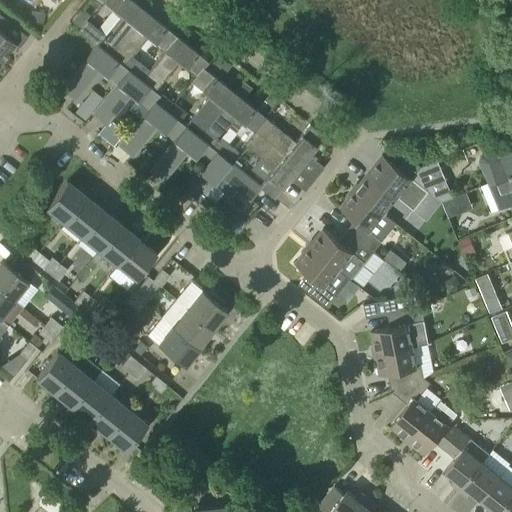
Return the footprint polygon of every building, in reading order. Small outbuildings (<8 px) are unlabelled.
[(105,34),(86,19),(77,30),(96,45),(110,55),(146,11),(148,9),(147,8),(145,10),(132,0),(103,0),(121,14),(108,30),(105,34)] [(129,69),(140,78),(148,68),(131,55),(147,35),(164,49),(165,49),(176,35),(146,11),(110,55),(129,69)] [(0,60),(0,61),(15,42),(3,32),(10,22),(0,14),(0,60)] [(165,49),(164,49),(148,68),(140,78),(139,79),(155,91),(179,62),(196,75),(203,66),(203,67),(208,61),(176,35),(165,49)] [(117,84),(129,69),(110,55),(96,45),(60,89),(74,100),(99,70),(116,84),(117,84)] [(219,56),(213,64),(225,73),(231,65),(219,56)] [(185,125),(185,126),(198,138),(243,81),(236,90),(235,89),(234,91),(203,67),(203,66),(196,75),(190,81),(208,96),(185,125)] [(160,94),(155,91),(139,79),(140,78),(129,69),(117,84),(116,84),(92,113),(105,125),(109,120),(130,95),(147,109),(148,109),(155,101),(160,94)] [(237,151),(221,138),(236,118),(243,124),(240,127),(251,135),(255,130),(265,117),(242,98),(251,88),(243,81),(198,138),(212,148),(216,151),(229,161),(237,151)] [(83,100),(75,111),(84,119),(93,108),(83,100)] [(148,109),(147,109),(118,145),(131,156),(156,125),(173,140),(174,140),(185,126),(185,125),(167,111),(155,101),(148,109)] [(265,117),(255,130),(301,168),(301,167),(299,166),(324,135),(310,123),(295,141),(265,117)] [(105,125),(98,134),(113,146),(125,132),(109,120),(105,125)] [(187,152),(204,165),(216,151),(212,148),(198,138),(185,126),(174,140),(173,140),(149,170),(163,181),(187,152)] [(301,168),(255,130),(251,135),(244,144),(274,169),(260,187),(273,198),(298,166),(301,168)] [(489,182),(511,172),(511,141),(482,154),(480,160),(489,182)] [(260,187),(229,161),(216,151),(204,165),(189,182),(205,194),(220,176),(250,200),(260,187)] [(412,177),(398,166),(383,154),(355,189),(353,187),(352,187),(384,212),(397,196),(414,210),(429,191),(412,177)] [(407,155),(399,164),(398,166),(412,177),(421,166),(407,155)] [(511,172),(489,182),(481,185),(492,211),(511,203),(511,172)] [(64,220),(84,195),(66,180),(46,206),(64,220)] [(429,191),(442,201),(443,202),(453,197),(448,183),(429,191)] [(356,219),(347,230),(374,251),(382,240),(379,237),(393,220),(384,212),(352,187),(352,188),(354,189),(340,206),(356,219)] [(102,209),(84,195),(64,220),(81,235),(102,209)] [(243,222),(223,207),(216,216),(236,232),(243,222)] [(120,224),(102,209),(81,235),(99,249),(120,224)] [(120,224),(99,249),(117,264),(138,238),(120,224)] [(308,243),(307,243),(338,269),(351,279),(374,251),(347,230),(339,240),(323,228),(310,245),(308,243)] [(476,252),(469,235),(458,240),(464,257),(476,252)] [(117,264),(134,278),(135,278),(156,252),(138,238),(117,264)] [(32,259),(39,252),(27,243),(21,250),(32,259)] [(324,286),(325,285),(338,269),(307,243),(307,244),(309,245),(295,262),(308,273),(324,286)] [(0,262),(0,288),(12,299),(35,270),(17,255),(8,265),(2,260),(0,262)] [(51,257),(49,260),(42,268),(50,274),(59,263),(51,257)] [(59,263),(50,274),(58,280),(67,269),(59,263)] [(161,269),(153,279),(152,280),(158,284),(160,286),(169,275),(161,269)] [(335,293),(325,285),(324,286),(308,273),(299,283),(326,305),(335,293)] [(144,302),(150,294),(139,285),(133,293),(144,302)] [(12,299),(0,288),(0,317),(8,324),(22,306),(12,299)] [(201,289),(187,307),(213,328),(227,310),(201,289)] [(79,305),(81,307),(90,296),(83,290),(73,301),(79,305)] [(70,316),(79,305),(73,301),(63,292),(54,303),(70,316)] [(385,299),(388,313),(421,306),(418,292),(385,299)] [(138,310),(144,302),(133,293),(127,301),(138,310)] [(498,293),(484,299),(489,310),(502,304),(498,293)] [(88,313),(97,302),(90,296),(81,307),(88,313)] [(97,302),(88,313),(89,313),(98,321),(105,327),(114,316),(98,303),(97,302)] [(424,319),(421,306),(388,313),(391,326),(371,330),(376,352),(373,352),(373,353),(412,345),(408,323),(424,319)] [(172,325),(198,346),(213,328),(187,307),(172,325)] [(507,310),(492,316),(494,323),(510,317),(507,310)] [(50,316),(44,324),(55,333),(61,325),(50,316)] [(89,332),(96,338),(105,327),(98,321),(89,332)] [(55,333),(44,324),(38,332),(49,340),(55,333)] [(172,325),(157,344),(184,364),(198,346),(172,325)] [(113,334),(105,327),(96,338),(104,344),(113,334)] [(29,341),(36,347),(42,341),(34,334),(29,341)] [(36,347),(29,341),(20,352),(27,358),(36,347)] [(376,353),(377,356),(380,374),(388,373),(391,390),(425,377),(425,376),(434,370),(429,342),(412,345),(373,353),(376,353)] [(54,391),(75,365),(57,351),(36,377),(54,391)] [(121,365),(129,372),(137,361),(129,354),(121,365)] [(137,361),(129,372),(136,378),(145,367),(137,361)] [(75,365),(54,391),(72,406),(93,380),(75,365)] [(166,384),(155,375),(149,383),(160,392),(166,384)] [(425,377),(391,390),(408,404),(390,425),(408,439),(406,441),(406,442),(431,409),(440,398),(441,397),(428,387),(432,382),(425,377)] [(90,420),(111,394),(93,380),(72,406),(90,420)] [(128,409),(111,394),(90,420),(108,435),(128,409)] [(511,396),(503,400),(508,412),(511,410),(511,396)] [(461,430),(455,424),(452,422),(459,413),(440,398),(431,409),(406,442),(407,442),(408,440),(425,454),(435,441),(446,449),(461,430)] [(108,435),(126,449),(146,423),(128,409),(108,435)] [(490,453),(472,439),(461,430),(446,449),(455,457),(445,469),(455,477),(451,483),(459,490),(483,460),(483,461),(490,453)] [(483,460),(459,490),(468,496),(472,491),(481,498),(500,475),(483,461),(483,460)] [(511,484),(500,475),(481,498),(491,506),(486,511),(487,511),(499,511),(511,497),(511,484)] [(190,502),(199,492),(190,484),(181,493),(190,502)] [(358,511),(369,499),(361,492),(356,498),(347,490),(344,493),(335,485),(320,504),(329,511),(328,511),(358,511)] [(511,511),(511,497),(499,511),(511,511)] [(374,511),(373,511),(377,506),(369,499),(358,511),(374,511)]
